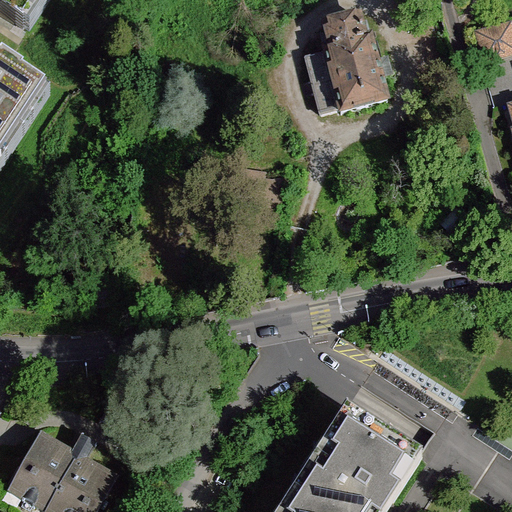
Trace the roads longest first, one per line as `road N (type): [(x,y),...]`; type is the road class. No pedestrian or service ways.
road 1 (tertiary): [(0,361),(147,354),(277,329)]
road 2 (primary): [(0,145),(109,81),(221,0)]
road 3 (tertiary): [(277,329),(511,285)]
road 4 (residential): [(170,511),(277,329)]
